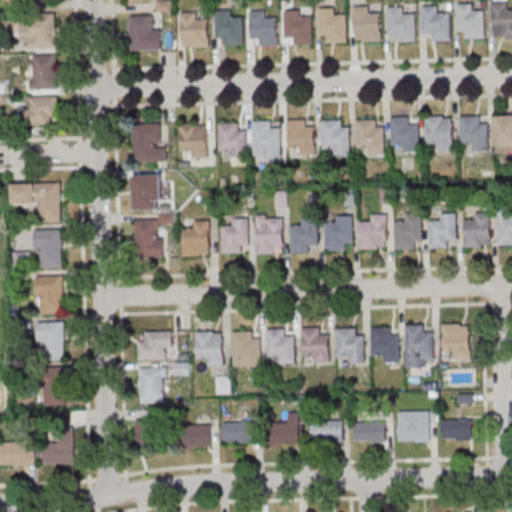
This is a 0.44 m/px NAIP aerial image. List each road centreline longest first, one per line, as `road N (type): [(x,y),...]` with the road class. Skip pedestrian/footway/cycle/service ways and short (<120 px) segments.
road 1 (residential): [(500,284),(507,459),(500,473),(226,482),(0,501)]
road 2 (residential): [(110,493),(92,0)]
road 3 (residential): [(511,77),(100,87)]
road 4 (residential): [(511,283),(105,294)]
